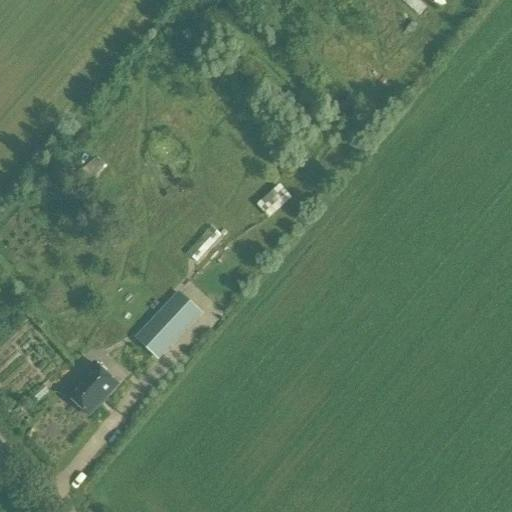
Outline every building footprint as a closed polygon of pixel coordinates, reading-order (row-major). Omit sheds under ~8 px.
[(357,99),(350,94),(339,108),(346,113),(357,99)] [(292,200),(280,186),(257,204),(268,218),(292,200)] [(182,256),(189,267),(202,258),(194,247),(182,256)] [(202,314),(178,292),(134,338),(158,361),(202,314)] [(98,322),(109,333),(131,311),(120,300),(98,322)] [(120,322),(117,340),(128,342),(131,324),(120,322)] [(89,418),(118,389),(95,366),(66,396),(89,418)]
